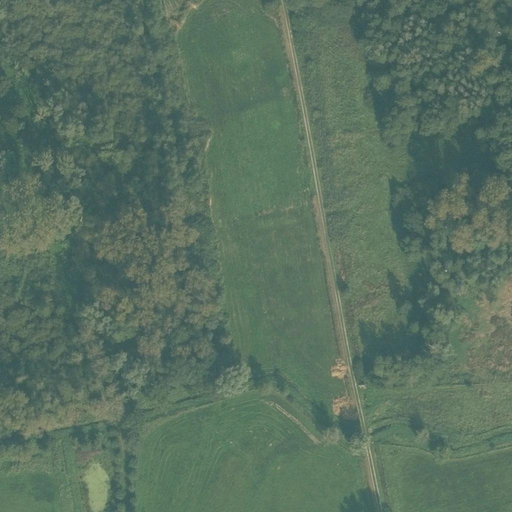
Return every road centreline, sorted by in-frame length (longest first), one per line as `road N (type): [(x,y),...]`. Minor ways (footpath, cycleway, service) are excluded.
road 1 (unclassified): [(283,0),(379,511)]
road 2 (track): [(0,141),(16,147),(121,433)]
